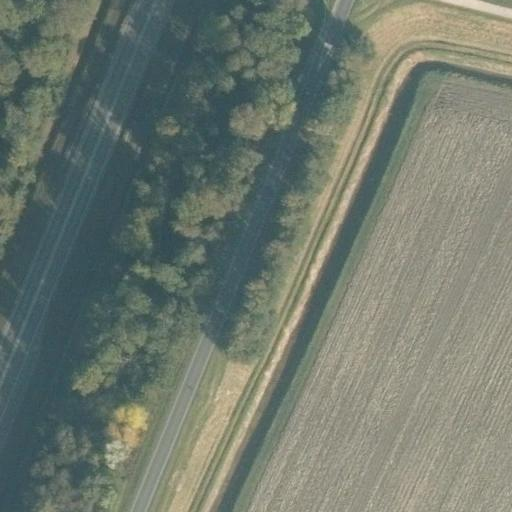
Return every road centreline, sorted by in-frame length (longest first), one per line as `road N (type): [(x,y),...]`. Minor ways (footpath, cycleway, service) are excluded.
road 1 (trunk): [(137,511),(346,0)]
road 2 (trunk): [(0,382),(156,0)]
